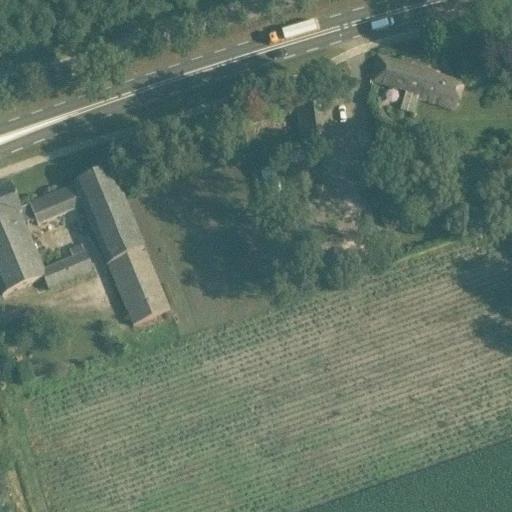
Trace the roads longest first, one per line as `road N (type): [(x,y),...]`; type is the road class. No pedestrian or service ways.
road 1 (primary): [(21,133),(117,94),(443,0)]
road 2 (unclassified): [(0,87),(263,0)]
